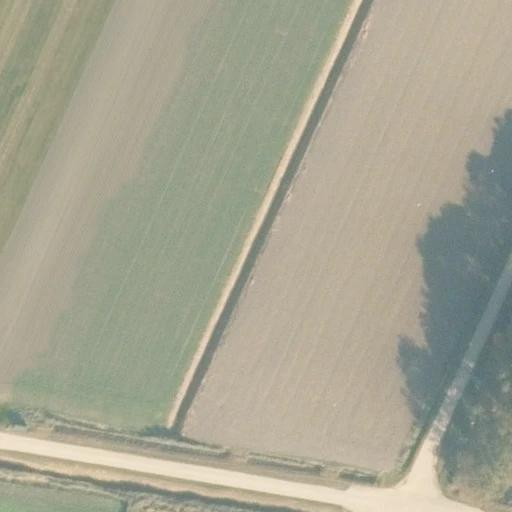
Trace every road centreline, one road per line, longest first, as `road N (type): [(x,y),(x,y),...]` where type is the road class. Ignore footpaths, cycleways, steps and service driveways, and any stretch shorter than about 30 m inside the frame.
road 1 (unclassified): [(433,511),(0,447)]
road 2 (track): [(388,504),(511,243)]
